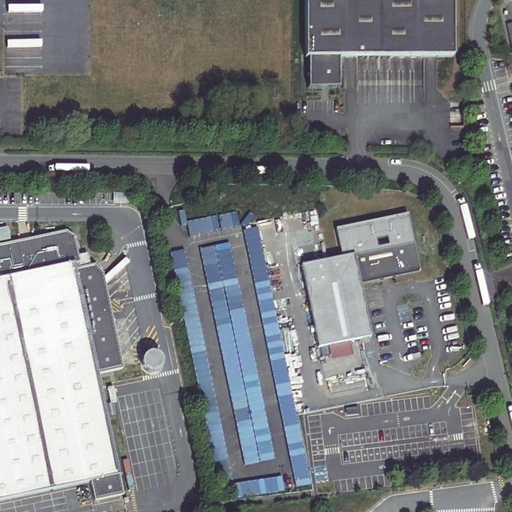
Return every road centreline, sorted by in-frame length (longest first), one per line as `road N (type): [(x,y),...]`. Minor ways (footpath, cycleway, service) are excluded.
road 1 (unclassified): [(511,443),(456,224),(426,179),(390,171),(0,163)]
road 2 (unknown): [(283,414),(249,291),(220,269),(177,271)]
road 3 (unknown): [(357,119),(421,117),(429,106),(428,61)]
